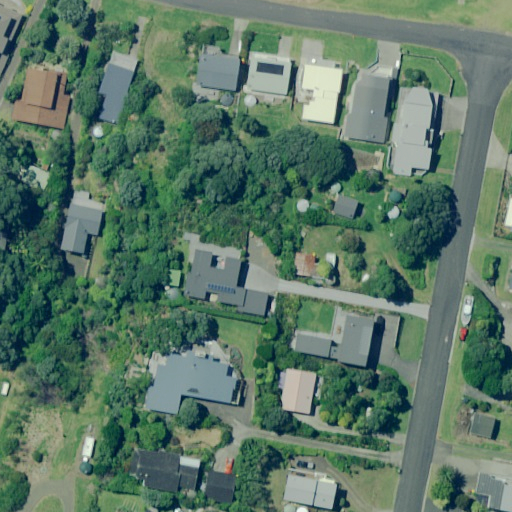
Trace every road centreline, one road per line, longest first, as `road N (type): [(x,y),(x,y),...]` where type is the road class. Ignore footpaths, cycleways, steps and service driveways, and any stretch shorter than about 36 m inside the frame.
road 1 (residential): [(488,48),(406,511)]
road 2 (residential): [(488,48),(199,0)]
